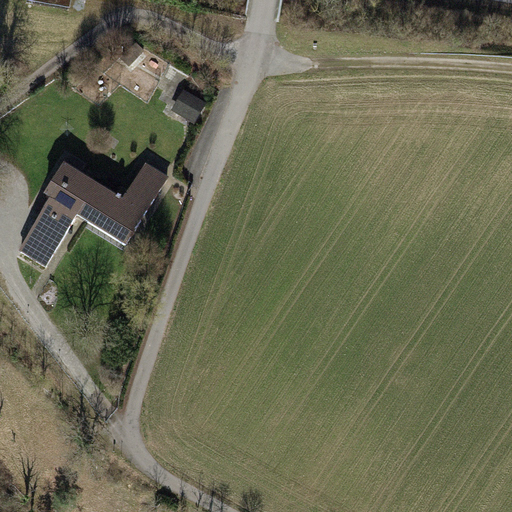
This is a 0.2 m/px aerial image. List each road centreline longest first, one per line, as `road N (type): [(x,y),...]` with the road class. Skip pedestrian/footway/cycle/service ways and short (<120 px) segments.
road 1 (track): [(125,435),(251,63)]
road 2 (unknown): [(251,63),(153,19),(114,19),(0,100)]
road 3 (track): [(511,69),(251,63)]
road 4 (residential): [(220,511),(170,485),(125,435)]
